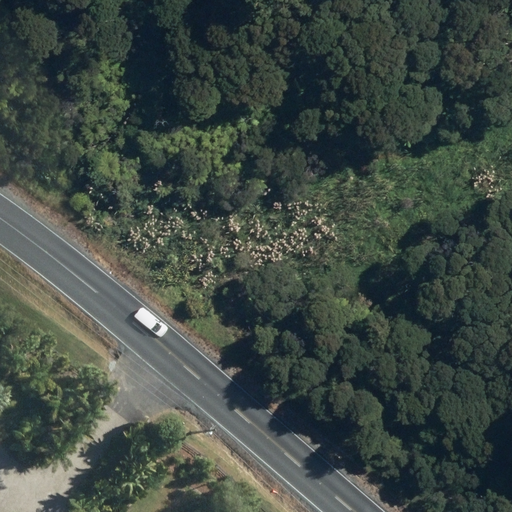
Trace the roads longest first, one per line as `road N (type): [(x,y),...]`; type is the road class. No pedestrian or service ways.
road 1 (secondary): [(0,219),(131,318),(353,511)]
road 2 (unknown): [(181,362),(101,426),(32,511)]
